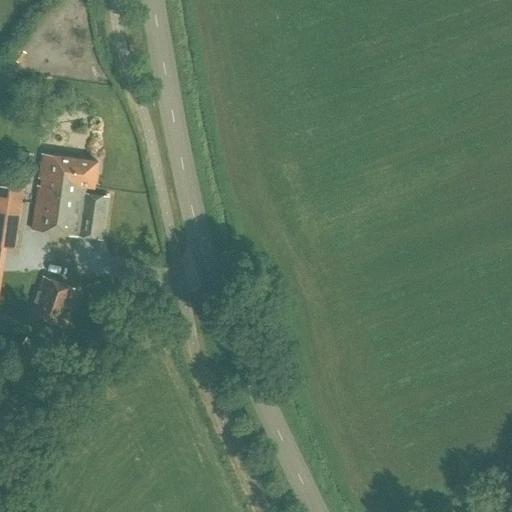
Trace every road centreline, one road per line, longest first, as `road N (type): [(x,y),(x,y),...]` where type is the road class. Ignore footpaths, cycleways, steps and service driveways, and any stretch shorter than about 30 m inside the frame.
road 1 (tertiary): [(315,511),(208,270),(152,0)]
road 2 (track): [(49,399),(99,337),(179,280)]
road 3 (track): [(0,509),(49,399)]
